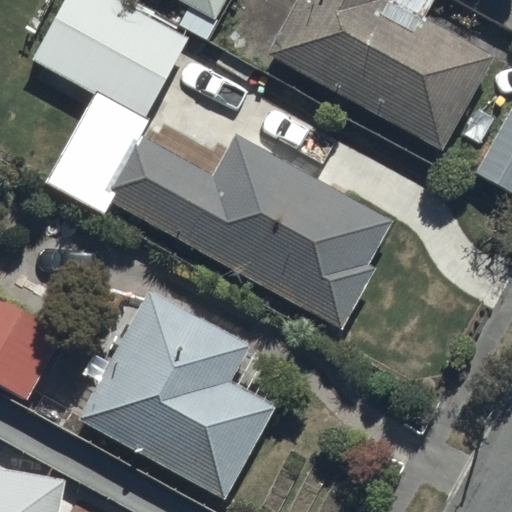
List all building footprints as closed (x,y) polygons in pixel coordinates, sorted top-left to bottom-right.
[(101,0),(61,0),(30,65),(147,127),(189,46),(101,0)] [(167,0),(158,20),(208,45),(230,0),(167,0)] [(297,0),(263,69),(440,159),(491,62),(420,25),(433,0),(297,0)] [(511,199),(511,106),(510,106),(471,177),(511,199)] [(129,137),(96,198),(345,337),(378,277),(364,270),(390,224),(237,139),(212,184),(129,137)] [(152,299),(80,426),(222,507),(274,415),(229,389),(249,354),(152,299)] [(0,307),(0,390),(28,405),(62,340),(0,307)] [(0,477),(0,511),(58,511),(63,488),(0,477)]
